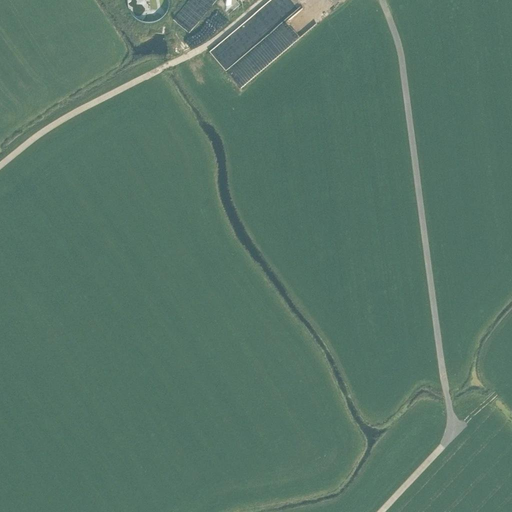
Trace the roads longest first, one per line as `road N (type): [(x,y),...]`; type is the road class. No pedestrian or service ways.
road 1 (track): [(380,511),(448,439),(449,413),(399,59),(383,1)]
road 2 (track): [(262,0),(204,47),(66,118),(0,164)]
